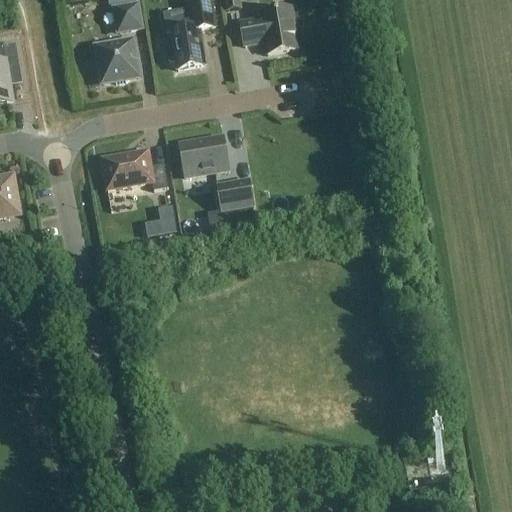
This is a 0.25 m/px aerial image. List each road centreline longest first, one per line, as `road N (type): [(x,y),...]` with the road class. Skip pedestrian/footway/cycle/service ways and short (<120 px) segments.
road 1 (residential): [(130,511),(54,152)]
road 2 (residential): [(54,152),(99,128),(310,92)]
